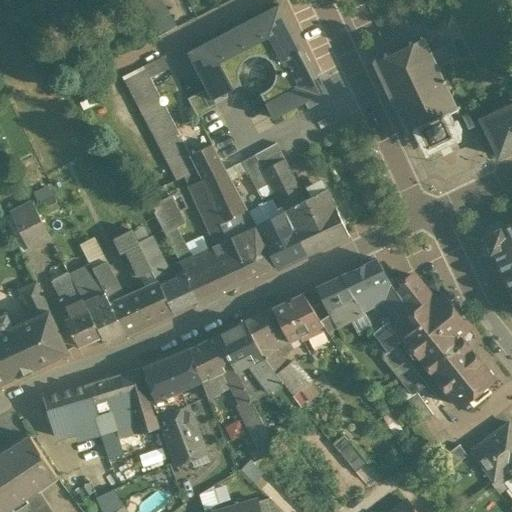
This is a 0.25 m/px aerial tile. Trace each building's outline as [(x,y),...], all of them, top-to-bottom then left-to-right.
[(176,27),(160,0),(137,0),(158,36),(176,27)] [(280,4),(188,52),(207,88),(212,99),(214,99),(242,84),(240,81),(240,78),(239,76),(239,73),(239,71),(240,68),(241,65),(243,63),(245,61),(248,58),(251,57),(254,56),(258,55),(262,56),(265,57),(268,58),(270,60),(274,63),(275,66),(277,70),(277,74),(277,77),(276,81),(275,83),(273,87),(271,89),(268,91),(265,92),(261,93),(266,103),(274,118),(306,102),(309,108),(310,107),(309,105),(327,95),(317,77),(318,76),(280,4)] [(421,126),(429,143),(453,133),(445,116),(455,110),(457,113),(459,112),(458,109),(461,108),(460,105),(456,107),(451,96),(454,94),(453,91),(450,93),(445,82),(448,81),(447,78),(443,79),(438,69),(441,67),(441,66),(460,57),(453,42),(430,53),(425,41),(428,40),(426,38),(424,39),(423,36),(420,37),(421,40),(413,44),(411,41),(408,42),(410,46),(388,56),(386,53),(384,54),(386,57),(377,61),(375,59),(373,60),(374,62),(373,63),(374,66),(375,65),(380,76),(379,76),(380,80),(382,79),(387,89),(385,90),(386,93),(388,92),(393,103),(391,104),(393,107),(395,106),(400,117),(398,118),(399,121),(401,120),(406,130),(404,131),(405,134),(407,133),(408,135),(412,133),(411,131),(421,126)] [(163,56),(144,66),(145,66),(150,77),(169,68),(163,56)] [(150,77),(145,66),(124,77),(177,180),(184,176),(198,170),(190,155),(150,77)] [(198,117),(218,107),(214,99),(212,99),(207,88),(188,98),(198,117)] [(483,88),(470,94),(479,113),(492,107),(483,88)] [(511,104),(481,119),(499,156),(511,150),(511,104)] [(276,143),(255,154),(263,169),(284,159),(276,143)] [(212,144),(190,155),(198,170),(203,179),(225,169),(215,150),(212,144)] [(263,169),(255,154),(242,161),(258,189),(270,183),(263,169)] [(284,159),(263,169),(270,183),(285,210),(305,200),(284,159)] [(225,169),(203,179),(222,222),(234,217),(248,211),(225,169)] [(198,170),(184,176),(189,186),(203,179),(198,170)] [(203,179),(189,186),(216,246),(233,238),(232,237),(229,238),(222,222),(203,179)] [(305,200),(285,210),(307,255),(349,235),(327,188),(305,200)] [(42,215),(59,207),(53,194),(36,203),(42,215)] [(170,195),(151,206),(180,262),(192,257),(176,228),(185,223),(170,195)] [(52,238),(33,202),(11,213),(30,249),(52,238)] [(285,210),(257,225),(277,269),(307,255),(285,210)] [(234,217),(222,222),(229,238),(232,237),(238,235),(236,231),(240,230),(234,217)] [(125,218),(109,226),(116,238),(132,230),(125,218)] [(493,252),(511,292),(511,223),(501,228),(500,227),(499,228),(499,229),(496,231),(494,230),(493,232),(495,233),(493,238),(491,244),(489,244),(488,245),(490,246),(492,250),(491,251),(491,253),(493,252)] [(238,235),(232,237),(233,238),(250,276),(273,265),(255,227),(238,235)] [(139,242),(138,239),(137,239),(132,230),(116,238),(123,252),(128,250),(141,276),(153,269),(139,242)] [(168,266),(152,235),(139,242),(153,269),(158,280),(160,284),(177,277),(171,265),(168,266)] [(94,267),(106,261),(95,238),(82,244),(94,267)] [(192,257),(180,262),(185,273),(198,300),(247,277),(250,276),(233,238),(216,246),(192,257)] [(375,259),(342,275),(362,311),(369,307),(372,312),(377,309),(379,313),(388,307),(397,321),(378,337),(388,350),(388,351),(396,344),(405,336),(406,334),(419,326),(397,291),(375,259)] [(118,284),(106,261),(94,267),(93,268),(111,302),(120,297),(114,285),(118,284)] [(93,268),(72,278),(88,308),(102,336),(106,343),(126,333),(111,302),(93,268)] [(72,278),(69,272),(53,280),(62,297),(60,298),(70,317),(88,308),(72,278)] [(177,277),(160,284),(173,311),(198,300),(185,273),(177,277)] [(342,275),(303,293),(322,321),(331,314),(337,325),(362,311),(342,275)] [(434,297),(416,275),(415,275),(415,277),(408,283),(406,283),(405,284),(397,291),(419,326),(406,334),(405,336),(460,405),(485,385),(487,387),(492,383),(494,374),(490,369),(488,371),(467,345),(460,345),(455,339),(466,329),(467,324),(445,296),(439,296),(437,298),(434,297)] [(415,277),(415,275),(412,275),(406,280),(406,283),(408,283),(415,277)] [(120,297),(111,302),(126,333),(173,311),(160,284),(158,280),(120,297)] [(50,310),(37,282),(20,289),(33,318),(50,310)] [(303,293),(292,298),(292,301),(288,303),(286,301),(272,308),(290,341),(301,336),(302,340),(327,329),(322,322),(322,321),(303,293)] [(70,317),(66,319),(80,346),(102,336),(88,308),(70,317)] [(272,308),(246,321),(255,339),(264,357),(282,381),(293,395),(301,389),(310,401),(319,393),(311,382),(293,360),(288,364),(281,355),(294,348),(290,341),(272,308)] [(0,383),(69,351),(68,349),(50,310),(33,318),(14,327),(8,312),(0,315),(0,383)] [(228,352),(255,339),(246,321),(219,334),(228,352)] [(197,366),(228,352),(219,334),(189,348),(197,366)] [(255,339),(228,352),(235,365),(237,370),(250,364),(264,357),(255,339)] [(427,384),(396,344),(388,351),(388,350),(383,355),(383,357),(412,394),(415,394),(427,384)] [(189,347),(143,365),(144,367),(156,400),(182,389),(182,390),(202,381),(203,381),(202,380),(197,366),(189,348),(189,347)] [(228,352),(197,366),(202,380),(235,365),(228,352)] [(264,357),(250,364),(252,368),(269,390),(282,381),(264,357)] [(269,390),(252,368),(250,364),(237,370),(251,399),(252,401),(269,390)] [(237,370),(235,365),(202,380),(203,381),(202,381),(208,397),(225,390),(222,383),(229,380),(241,404),(251,399),(237,370)] [(44,396),(58,435),(99,423),(134,413),(138,431),(156,418),(142,367),(44,396)] [(282,381),(269,390),(285,413),(299,403),(293,395),(282,381)] [(156,400),(154,401),(160,416),(188,405),(182,390),(182,389),(156,400)] [(418,393),(408,401),(423,422),(433,414),(418,393)] [(252,401),(251,399),(241,404),(239,405),(263,456),(272,450),(275,448),(252,401)] [(188,405),(160,416),(167,433),(165,434),(175,460),(205,448),(188,405)] [(160,430),(156,418),(138,431),(134,413),(99,423),(110,457),(132,450),(129,439),(160,430)] [(392,413),(384,418),(397,439),(405,433),(392,413)] [(511,425),(510,422),(471,451),(494,481),(506,471),(511,477),(506,481),(511,488),(511,425)] [(31,435),(0,455),(0,511),(1,511),(38,488),(57,475),(31,435)] [(460,444),(437,461),(446,471),(468,455),(460,444)] [(205,448),(175,460),(177,465),(207,454),(205,448)] [(344,457),(359,475),(369,468),(353,449),(344,457)] [(263,456),(254,462),(264,472),(280,462),(272,450),(263,456)] [(264,472),(254,462),(241,469),(253,480),(264,472)] [(38,488),(1,511),(33,511),(47,503),(47,504),(48,503),(38,488)] [(285,511),(270,497),(258,501),(261,511),(285,511)] [(257,499),(214,511),(261,511),(258,501),(257,499)] [(415,511),(407,501),(392,511),(415,511)]
